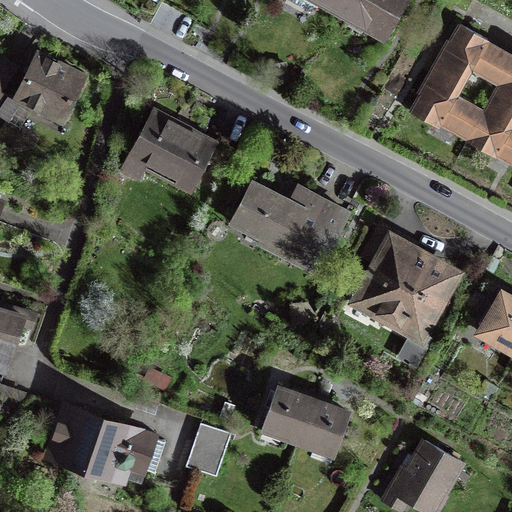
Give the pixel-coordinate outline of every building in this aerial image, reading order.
[(335,8),(339,0),(290,0),(309,10),(318,6),(321,0),(335,8)] [(339,0),(335,8),(384,35),(403,0),(339,0)] [(468,139),(484,110),(457,95),(472,68),(499,83),(511,60),(511,54),(487,40),(488,39),(460,23),(450,40),(449,39),(418,93),(420,94),(411,111),(439,126),(440,123),(468,139)] [(85,76),(38,52),(16,96),(63,119),(85,76)] [(511,163),(511,60),(499,83),(484,110),(468,139),(467,141),(495,156),(496,155),(511,163)] [(0,108),(1,109),(9,96),(0,89),(0,108)] [(211,188),(227,157),(212,149),(215,142),(153,110),(130,155),(191,188),(196,180),(211,188)] [(259,241),(317,270),(347,211),(299,186),(290,201),(253,182),(233,220),(262,235),(259,241)] [(414,245),(380,226),(364,255),(379,263),(359,300),(421,334),(432,313),(436,315),(444,318),(453,290),(446,287),(454,273),(429,259),(428,262),(415,255),(417,252),(412,249),(414,245)] [(511,298),(503,293),(481,331),(511,348),(511,298)] [(25,315),(0,307),(0,367),(5,369),(11,349),(13,350),(22,323),(29,326),(31,319),(24,316),(25,315)] [(24,395),(0,387),(0,414),(16,420),(24,395)] [(299,439),(315,393),(301,388),(298,394),(278,387),(264,424),(284,431),(283,434),(299,439)] [(335,450),(348,412),(328,404),(330,398),(315,393),(299,439),(315,445),(316,443),(335,450)] [(165,440),(66,407),(61,421),(59,420),(55,431),(58,432),(51,451),(136,480),(141,466),(155,471),(165,440)] [(231,432),(201,421),(186,465),(216,475),(231,432)] [(389,489),(429,511),(434,511),(446,492),(444,491),(462,461),(425,440),(407,470),(402,467),(389,489)]
